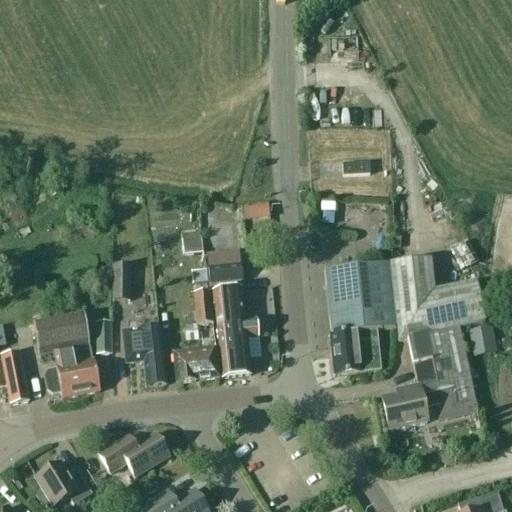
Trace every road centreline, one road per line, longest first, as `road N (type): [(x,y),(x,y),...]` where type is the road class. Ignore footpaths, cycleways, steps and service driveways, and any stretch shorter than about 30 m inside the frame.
road 1 (tertiary): [(302,388),(289,299),(279,0)]
road 2 (unclassified): [(7,440),(190,404)]
road 3 (tertiary): [(385,511),(302,388)]
road 4 (residential): [(250,511),(190,404)]
